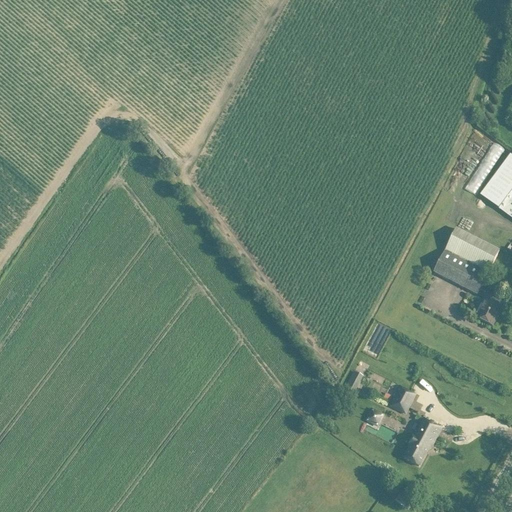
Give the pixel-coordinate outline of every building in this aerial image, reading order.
[(511,156),(511,155),(480,196),(511,219),(511,156)] [(466,228),(464,232),(473,236),(475,232),(466,228)] [(456,230),(445,252),(434,274),(477,296),(477,295),(486,300),(483,304),(484,305),(476,319),(493,327),(501,311),(502,312),(506,303),(489,295),(480,290),(488,274),(499,252),(456,230)] [(406,407),(413,394),(400,387),(389,407),(397,410),(400,404),(406,407)] [(441,429),(424,420),(415,437),(414,436),(409,447),(410,448),(404,459),(419,467),(430,446),(432,447),(441,429)] [(402,490),(397,497),(401,500),(406,493),(402,490)]
